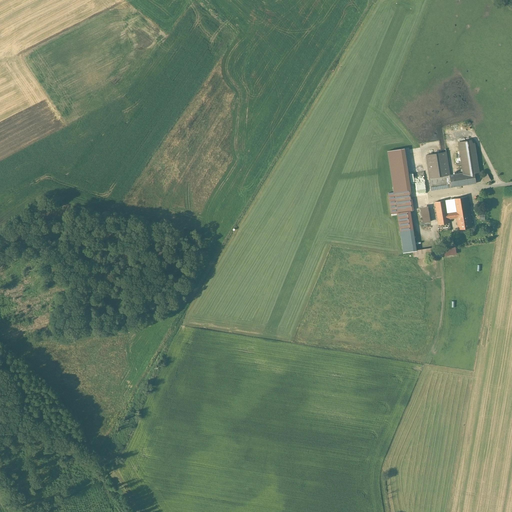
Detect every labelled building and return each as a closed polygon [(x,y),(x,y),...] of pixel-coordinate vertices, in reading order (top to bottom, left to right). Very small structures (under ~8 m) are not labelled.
[(471,141),(445,145),(446,152),(450,175),(474,172),(478,171),(474,143),(471,144),(471,141)] [(446,152),(426,155),(429,179),(449,175),(450,175),(446,152)] [(450,175),(449,175),(451,187),(475,183),(474,172),(450,175)] [(429,179),(431,190),(451,187),(449,175),(429,179)] [(411,189),(399,191),(402,212),(410,211),(414,210),(411,189)] [(410,211),(402,212),(399,191),(394,192),(400,231),(413,229),(412,221),(411,220),(411,219),(410,217),(410,215),(411,214),(410,211)] [(467,197),(435,202),(439,224),(449,223),(448,219),(456,218),(470,215),(467,197)] [(428,206),(421,207),(422,213),(423,214),(423,215),(423,217),(423,218),(424,222),(430,221),(428,206)] [(412,211),(411,214),(412,221),(414,222),(417,223),(419,222),(422,220),(423,218),(422,213),(420,211),(417,210),(415,210),(412,211)] [(470,215),(456,218),(458,229),(472,227),(470,215)] [(413,229),(400,231),(403,253),(416,251),(413,229)] [(445,248),(446,256),(458,254),(457,246),(445,248)]
